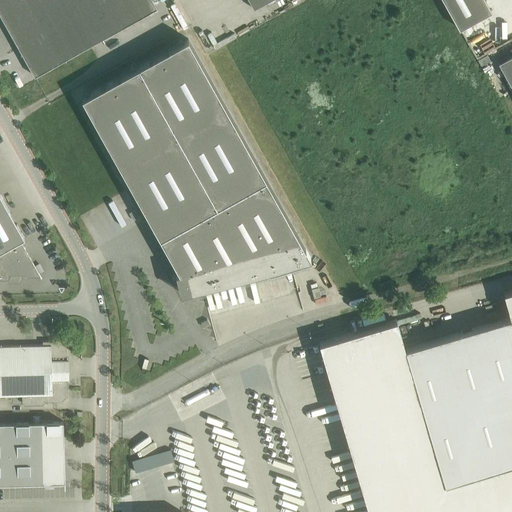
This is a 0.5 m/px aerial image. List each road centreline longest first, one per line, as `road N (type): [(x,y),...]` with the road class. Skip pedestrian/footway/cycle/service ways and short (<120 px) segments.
road 1 (unclassified): [(103,413),(270,328),(511,259)]
road 2 (unclassified): [(96,304),(87,268),(0,110)]
road 3 (unknown): [(6,122),(171,19)]
